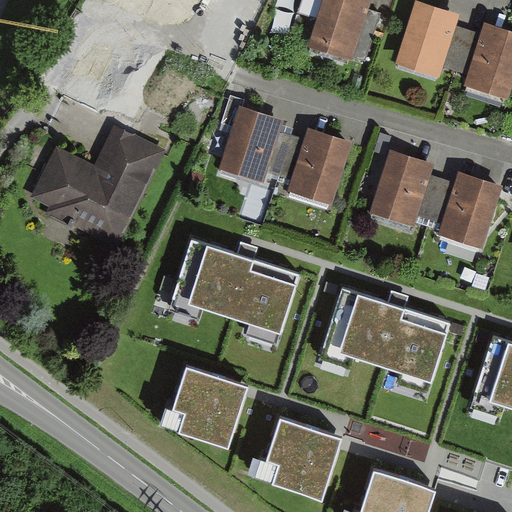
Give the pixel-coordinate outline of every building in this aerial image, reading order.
[(371,0),(322,0),(308,43),(353,58),(354,55),(369,7),(371,0)] [(461,10),(428,0),(414,0),(396,60),(440,74),(443,65),(456,24),(461,10)] [(369,7),(354,55),(366,59),(381,11),(369,7)] [(511,85),(511,27),(485,19),(481,31),(468,73),(465,82),(509,96),(511,85)] [(443,65),(468,73),(481,31),(456,24),(443,65)] [(128,65),(81,42),(55,96),(102,119),(107,107),(120,113),(115,123),(136,133),(155,93),(122,77),(128,65)] [(285,116),(240,102),(219,165),(264,180),(267,170),(280,130),(285,116)] [(51,205),(48,211),(119,245),(166,148),(136,133),(115,123),(95,164),(56,145),(31,196),(51,205)] [(354,138),(309,123),(304,137),(291,178),(288,187),(333,202),(354,138)] [(280,130),(267,170),(291,178),(304,137),(280,130)] [(435,160),(390,146),(370,209),(415,223),(418,214),(431,172),(435,160)] [(504,182),(459,168),(455,180),(442,222),(439,232),(483,246),(504,182)] [(431,172),(418,214),(442,222),(455,180),(431,172)] [(282,333),(301,273),(255,259),(258,252),(253,250),(248,249),(244,247),(245,243),(242,242),(238,253),(192,239),(173,298),(282,333)] [(253,250),(258,252),(259,248),(254,246),(245,243),(244,247),(248,249),(253,250)] [(433,381),(452,322),(406,307),(409,300),(404,298),(395,295),(396,292),(393,291),(389,302),(343,287),(324,346),(433,381)] [(511,341),(494,336),(475,395),(511,407),(511,341)] [(179,431),(230,448),(246,399),(248,391),(250,385),(236,380),(187,365),(174,408),(186,412),(179,431)] [(273,482),(324,499),(339,450),(342,442),(344,436),(337,434),(330,431),(281,416),(267,459),(279,462),(273,482)] [(428,511),(432,502),(436,488),(430,486),(429,486),(422,483),(374,468),(360,511),(363,511),(428,511)]
